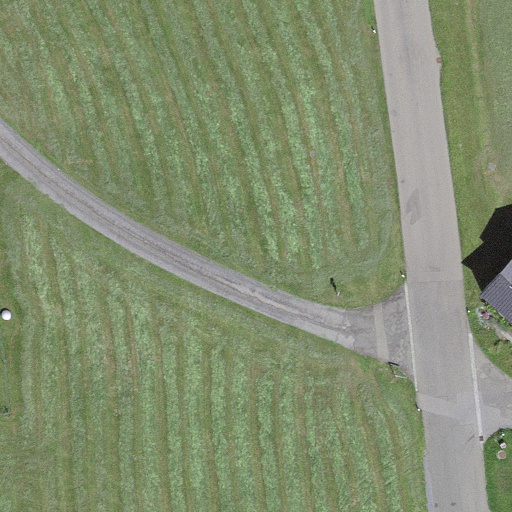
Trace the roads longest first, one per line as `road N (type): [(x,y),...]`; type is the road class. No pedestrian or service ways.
road 1 (track): [(0,138),(21,161),(173,261),(447,371)]
road 2 (tertiary): [(399,0),(447,371)]
road 3 (tertiary): [(447,371),(460,511)]
